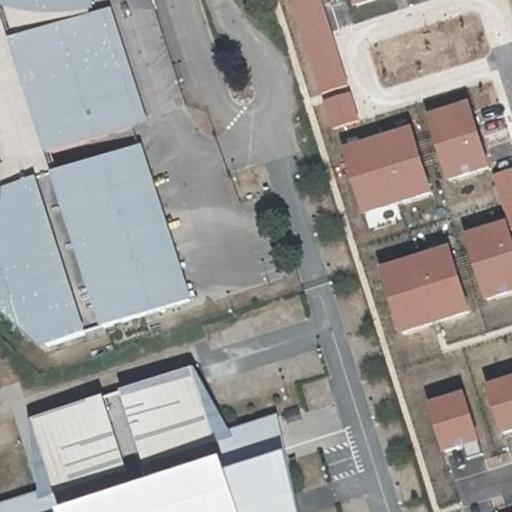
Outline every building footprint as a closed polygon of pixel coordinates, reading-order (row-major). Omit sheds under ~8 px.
[(5,0),(52,141),(49,141),(53,154),(140,125),(98,0),(5,0)] [(325,0),(289,0),(313,87),(347,78),(325,0)] [(346,0),(351,15),(402,0),(346,0)] [(352,88),(324,97),(332,122),(360,113),(352,88)] [(466,98),(429,110),(451,175),(487,164),(466,98)] [(408,124),(344,143),(365,212),(429,192),(408,124)] [(197,300),(146,145),(13,188),(12,202),(10,213),(7,226),(4,236),(3,240),(0,248),(0,299),(53,347),(197,300)] [(511,168),(495,174),(511,224),(511,168)] [(511,244),(503,219),(466,232),(489,299),(511,291),(511,244)] [(447,244),(382,264),(402,328),(467,308),(447,244)] [(201,368),(37,421),(60,494),(7,511),(299,511),(282,462),(289,460),(278,424),(225,441),(214,408),(201,368)] [(511,373),(488,381),(503,429),(511,426),(511,373)] [(464,388),(428,399),(444,451),(466,444),(470,459),(485,454),(464,388)]
